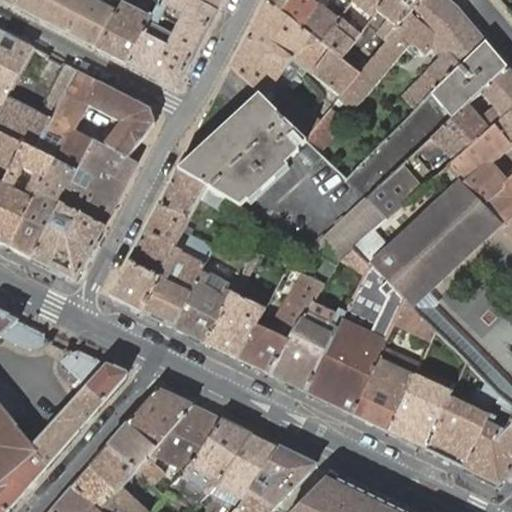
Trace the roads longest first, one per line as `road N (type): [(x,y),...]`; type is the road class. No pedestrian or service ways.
road 1 (secondary): [(157,354),(485,511)]
road 2 (residential): [(190,105),(79,316)]
road 3 (residential): [(190,105),(166,101),(0,11)]
road 4 (residential): [(28,511),(157,354)]
